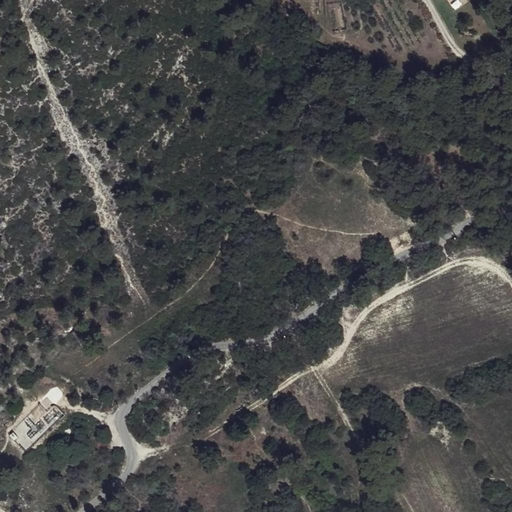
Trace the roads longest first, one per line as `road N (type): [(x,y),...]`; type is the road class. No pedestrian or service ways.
road 1 (residential): [(119,419),(191,353),(274,334),(352,282),(511,210)]
road 2 (residential): [(64,511),(128,456),(119,419)]
